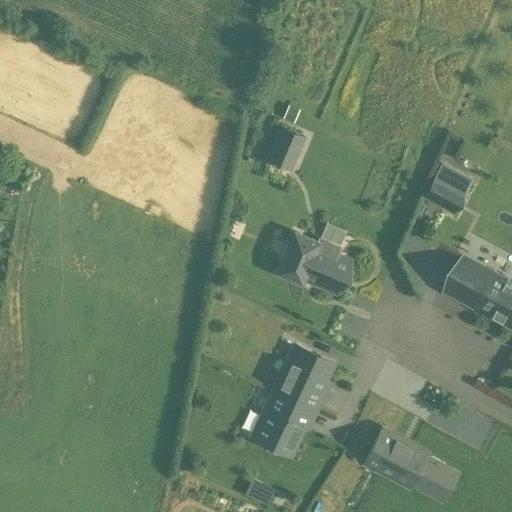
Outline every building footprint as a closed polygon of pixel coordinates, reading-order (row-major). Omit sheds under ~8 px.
[(289,104),(283,118),(294,122),(300,109),(289,104)] [(304,136),(282,127),(268,160),(290,170),(304,136)] [(442,162),(423,197),(454,213),(473,179),(442,162)] [(304,278),(338,292),(350,262),(335,256),(339,247),(319,239),(318,241),(294,231),(279,273),(302,283),(304,278)] [(511,279),(462,253),(442,290),(511,327),(511,279)] [(308,399),(334,412),(351,378),(325,365),(308,399)] [(334,412),(308,399),(292,433),(318,446),(334,412)] [(374,425),(357,455),(420,489),(437,458),(405,441),(407,437),(391,428),(389,433),(374,425)] [(250,492),(272,502),(279,487),(256,477),(250,492)]
